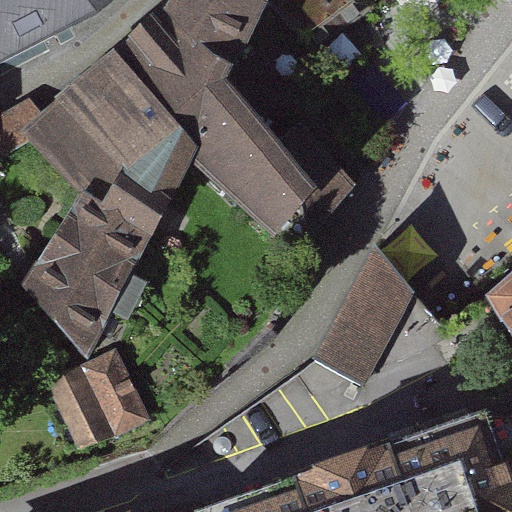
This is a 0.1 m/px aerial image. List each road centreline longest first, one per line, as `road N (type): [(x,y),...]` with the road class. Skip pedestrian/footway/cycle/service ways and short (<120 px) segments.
road 1 (residential): [(511,11),(416,133),(364,226),(240,408),(141,481)]
road 2 (residential): [(141,481),(185,487),(477,396),(511,396)]
road 3 (residential): [(142,0),(110,34),(0,96)]
